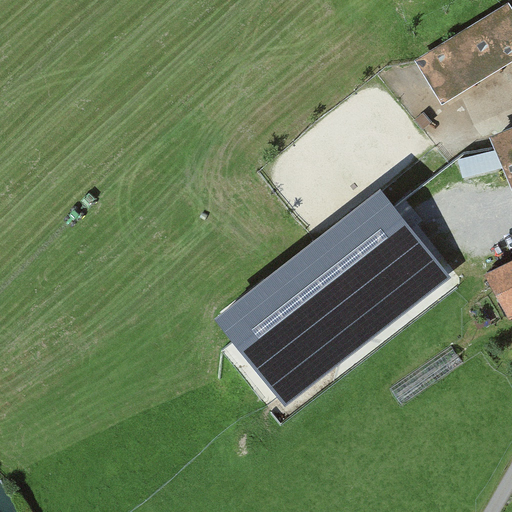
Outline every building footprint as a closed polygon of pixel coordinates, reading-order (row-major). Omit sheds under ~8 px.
[(511,27),(507,19),(413,78),(440,122),(511,76),(511,27)] [(511,142),(487,153),(508,206),(511,204),(511,142)] [(212,315),(277,409),(464,279),(445,251),(430,262),(384,196),(212,315)] [(511,272),(483,289),(507,330),(511,327),(511,272)] [(385,399),(394,413),(457,371),(448,358),(385,399)]
